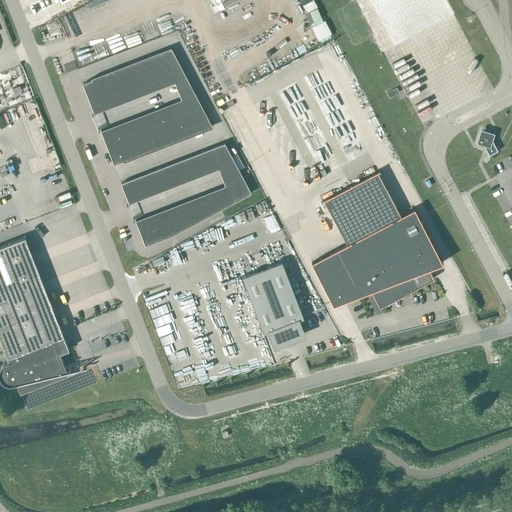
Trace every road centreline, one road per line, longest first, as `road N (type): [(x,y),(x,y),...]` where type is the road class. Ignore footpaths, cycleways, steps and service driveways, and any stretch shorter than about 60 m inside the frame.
road 1 (unclassified): [(511,328),(202,413),(167,404),(13,0)]
road 2 (unclassified): [(511,307),(446,185)]
